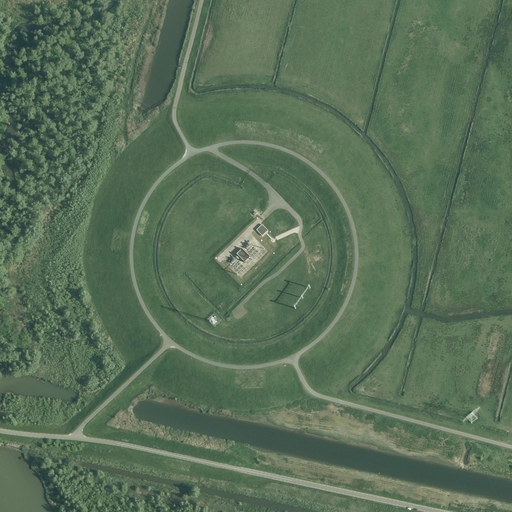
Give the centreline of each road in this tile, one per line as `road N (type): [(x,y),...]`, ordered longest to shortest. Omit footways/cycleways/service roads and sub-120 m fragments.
road 1 (unclassified): [(74,438),(441,511)]
road 2 (unclassified): [(293,358),(351,292),(360,258),(351,209),(335,181),(279,146),(234,139),(191,152)]
road 3 (unclassified): [(293,358),(314,395),(511,447)]
road 4 (unclassified): [(191,152),(145,197),(132,231),(135,285),(170,343)]
road 5 (unclassified): [(191,152),(173,112),(201,0)]
road 6 (unclassified): [(74,438),(170,343)]
road 7 (unclassified): [(170,343),(226,366),(293,358)]
